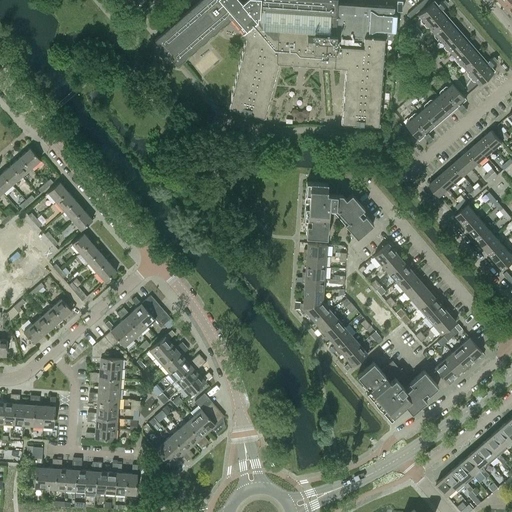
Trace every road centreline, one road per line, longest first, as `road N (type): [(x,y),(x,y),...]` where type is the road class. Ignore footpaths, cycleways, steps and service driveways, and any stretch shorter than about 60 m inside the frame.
road 1 (residential): [(154,259),(0,81)]
road 2 (residential): [(508,348),(369,187)]
road 3 (residential): [(239,414),(210,334),(154,259)]
road 4 (residential): [(508,348),(385,445),(385,466)]
road 5 (residential): [(511,302),(405,178)]
road 6 (residential): [(511,82),(405,178)]
road 7 (residential): [(49,354),(154,259)]
road 8 (tertiary): [(399,457),(511,375)]
road 9 (residential): [(414,472),(511,396)]
